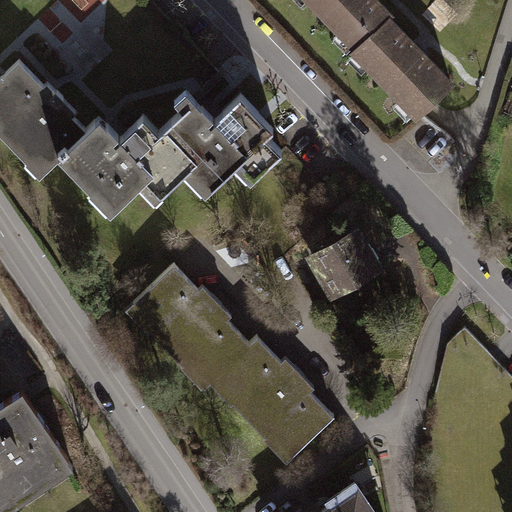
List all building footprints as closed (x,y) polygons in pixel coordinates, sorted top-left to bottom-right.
[(381,0),(303,0),(350,47),(347,51),(415,120),(455,80),(391,15),(393,12),(381,0)] [(20,55),(0,75),(0,136),(39,177),(62,155),(114,209),(141,183),(158,200),(188,171),(207,191),(238,161),(255,179),(285,149),(270,133),(276,127),(244,93),(219,118),(189,87),(178,98),(186,106),(164,128),(147,111),(125,133),(102,109),(87,123),(76,111),(44,80),(20,55)] [(361,225),(307,255),(332,299),(385,270),(361,225)] [(176,259),(126,307),(150,332),(152,330),(184,364),(182,366),(204,388),(212,380),(233,402),(235,400),(269,435),(267,437),(290,460),(337,414),(313,390),(318,385),(288,354),(284,358),(260,333),(253,340),(231,318),(236,313),(205,281),(201,284),(176,259)] [(25,392),(0,408),(0,511),(13,511),(77,469),(25,392)] [(324,503),(310,511),(376,511),(353,478),(322,499),(324,503)]
